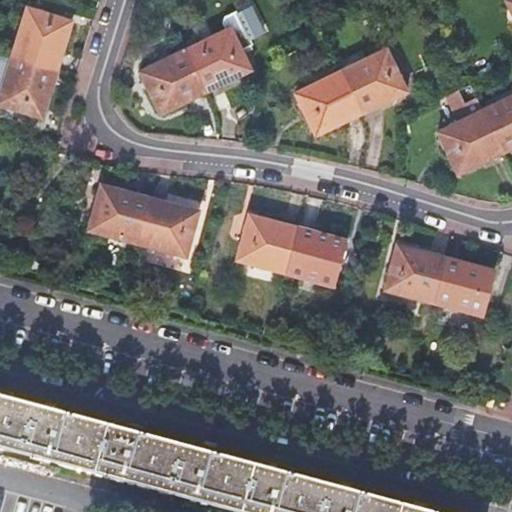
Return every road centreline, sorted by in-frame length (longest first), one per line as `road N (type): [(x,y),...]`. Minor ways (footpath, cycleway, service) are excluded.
road 1 (residential): [(124,0),(98,106),(106,125),(131,143),(314,170),(491,223),(511,222)]
road 2 (residential): [(0,309),(511,447)]
